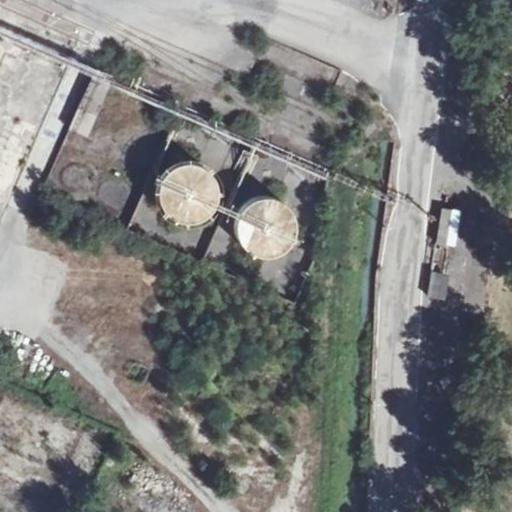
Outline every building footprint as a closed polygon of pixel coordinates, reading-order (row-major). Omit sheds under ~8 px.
[(0,212),(60,73),(0,45),(0,212)] [(83,91),(100,99),(107,82),(92,74),(83,91)] [(75,110),(92,118),(100,99),(83,91),(75,110)] [(75,110),(66,131),(83,139),(92,118),(75,110)] [(136,205),(141,229),(203,255),(212,234),(217,260),(248,273),(256,254),(234,245),(233,238),(250,199),(271,194),(266,169),(257,166),(253,148),(198,124),(175,129),(168,148),(170,156),(150,201),(136,205)] [(231,232),(269,268),(311,225),(273,189),(231,232)] [(437,211),(430,251),(447,254),(454,214),(437,211)] [(427,275),(422,301),(439,305),(444,277),(427,275)] [(178,399),(163,430),(259,473),(274,443),(178,399)]
